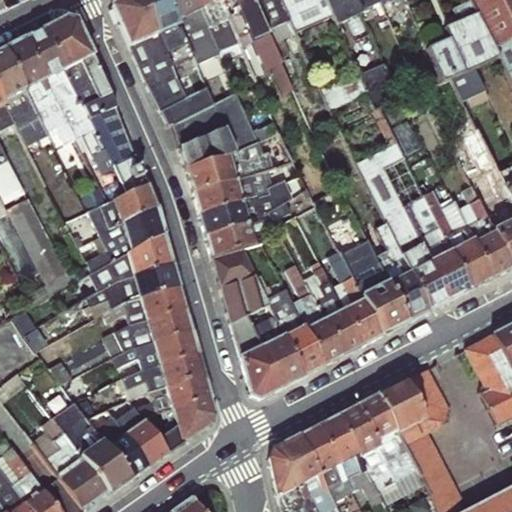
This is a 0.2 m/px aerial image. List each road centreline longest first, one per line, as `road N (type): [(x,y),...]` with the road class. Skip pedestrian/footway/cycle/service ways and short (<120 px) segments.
road 1 (residential): [(233,441),(171,213),(80,0)]
road 2 (tertiary): [(511,297),(233,441)]
road 3 (tertiary): [(233,441),(131,511)]
